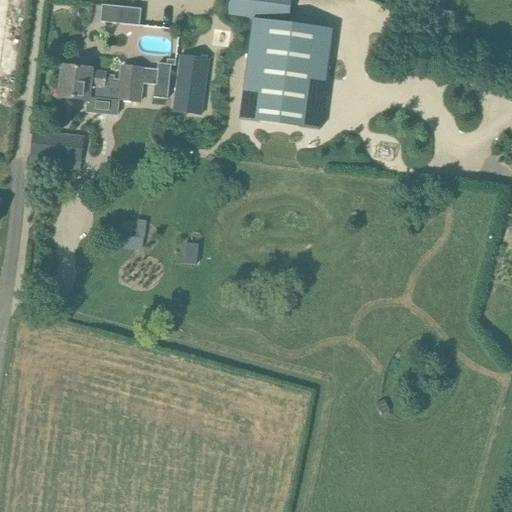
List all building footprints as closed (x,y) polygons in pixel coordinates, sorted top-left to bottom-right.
[(231,0),(230,15),(254,19),(289,24),(292,0),(231,0)] [(127,7),(102,5),(100,23),(126,25),(127,7)] [(289,24),(254,19),(240,120),(320,131),(333,30),(289,24)] [(209,60),(181,57),(174,112),(201,116),(209,60)] [(92,70),(64,67),(61,99),(88,101),(89,98),(141,103),(143,84),(154,86),(153,98),(167,100),(170,72),(122,67),(121,81),(115,81),(115,76),(107,76),(107,74),(91,72),(92,70)] [(33,134),(31,156),(81,161),(83,139),(33,134)]
